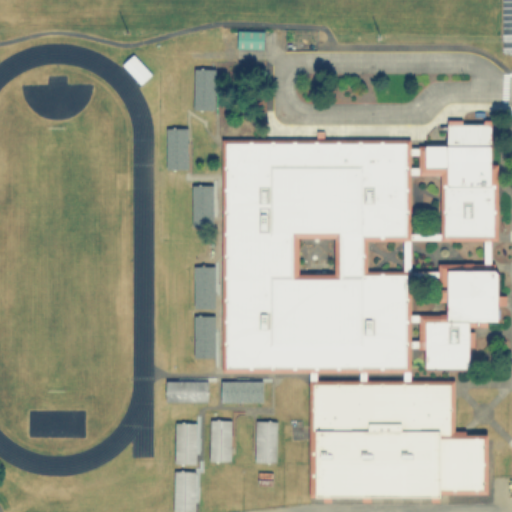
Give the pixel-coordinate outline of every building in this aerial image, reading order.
[(237,48),(263,48),(263,29),(237,29),(237,48)] [(132,52),(149,72),(139,81),(121,62),(132,52)] [(214,67),(194,67),(193,108),(213,108),(214,67)] [(488,120),(488,167),(497,167),(497,237),(443,237),(443,173),(420,173),(420,145),(447,145),(447,120),(488,120)] [(185,126),(165,126),(166,167),(186,167),(185,126)] [(407,140),(221,140),(220,367),(405,368),(406,274),(362,274),(363,236),(406,236),(407,140)] [(210,182),(190,183),(191,223),(211,223),(210,182)] [(213,264),(193,264),(194,305),(214,305),(213,264)] [(498,268),(446,269),(447,311),(422,312),(423,364),(473,363),(473,322),(498,322),(498,268)] [(211,315),(191,315),(192,356),(212,356),(211,315)] [(261,399),(261,379),(220,379),(220,399),(261,399)] [(205,400),(206,380),(165,380),(165,400),(205,400)] [(452,380),(308,380),(308,492),(308,496),(439,496),(439,485),(487,486),(487,435),(451,435),(452,385),(452,380)] [(228,418),(208,419),(209,460),(229,459),(228,418)] [(194,421),(174,421),(174,462),(194,461),(194,421)] [(274,421),(254,421),(254,462),(275,462),(274,421)] [(194,469),(174,470),(174,511),(194,510),(194,469)]
